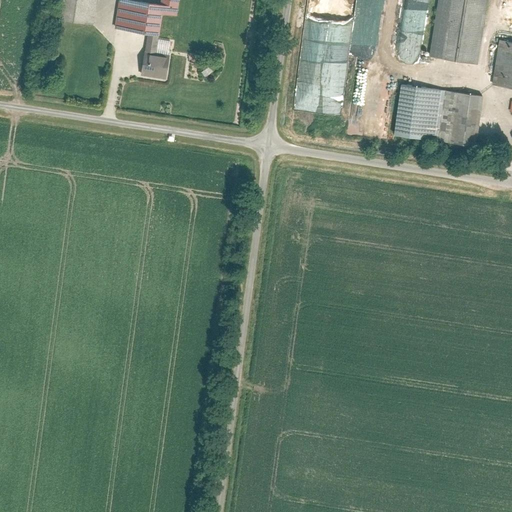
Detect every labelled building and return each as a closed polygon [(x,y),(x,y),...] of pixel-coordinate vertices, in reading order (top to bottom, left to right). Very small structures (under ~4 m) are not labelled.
[(59,0),(57,22),(93,26),(96,0),(59,0)] [(119,0),(114,30),(158,37),(162,7),(119,0)] [(438,0),(430,57),(477,64),(487,0),(438,0)] [(325,112),(342,114),(351,36),(336,35),(337,35),(335,51),(330,50),(336,53),(332,56),(337,62),(327,68),(327,74),(322,77),(316,77),(314,81),(301,80),(311,85),(311,88),(299,87),(311,93),(304,97),(302,100),(304,102),(303,109),(307,109),(311,107),(314,111),(319,111),(317,108),(321,106),(325,112)] [(511,41),(498,40),(492,86),(511,89),(511,41)] [(143,54),(139,76),(166,81),(169,58),(143,54)] [(481,97),(401,85),(393,135),(473,147),(481,97)]
